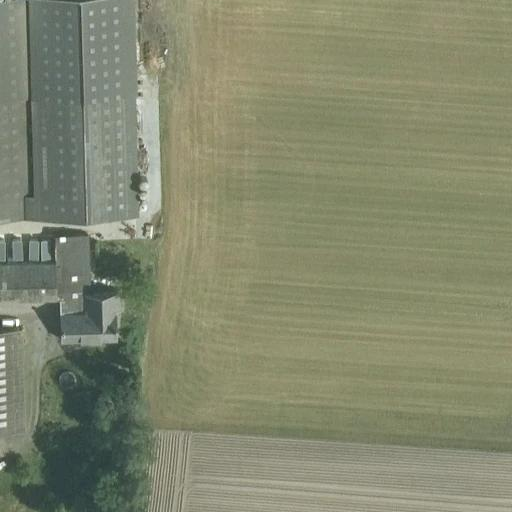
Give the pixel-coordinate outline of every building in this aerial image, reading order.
[(25,0),(0,0),(0,213),(37,213),(28,92),(25,0)] [(127,0),(25,0),(28,92),(37,213),(134,209),(130,89),(127,0)] [(109,220),(108,239),(117,239),(118,220),(109,220)] [(132,220),(123,220),(123,239),(132,238),(132,220)] [(19,260),(0,260),(0,295),(14,295),(14,298),(59,297),(60,338),(114,337),(113,300),(113,291),(88,292),(86,232),(52,233),(53,259),(19,260)] [(23,326),(0,327),(0,428),(24,428),(23,326)]
